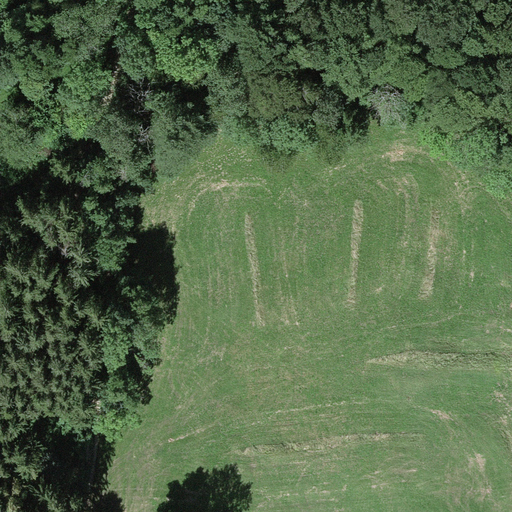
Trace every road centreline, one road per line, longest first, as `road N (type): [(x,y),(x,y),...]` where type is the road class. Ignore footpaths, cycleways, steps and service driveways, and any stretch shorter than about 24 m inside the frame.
road 1 (track): [(78,511),(105,100),(141,0)]
road 2 (track): [(274,0),(511,130)]
